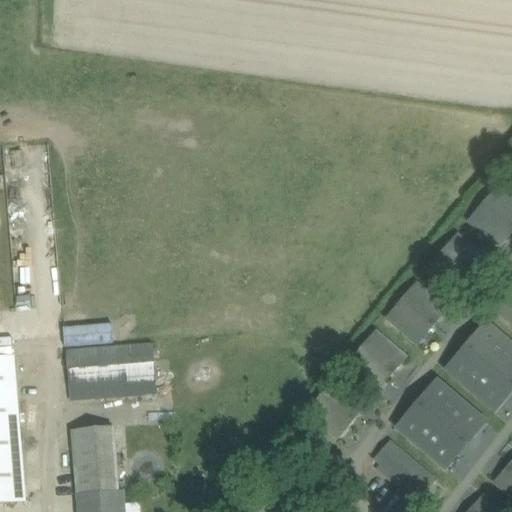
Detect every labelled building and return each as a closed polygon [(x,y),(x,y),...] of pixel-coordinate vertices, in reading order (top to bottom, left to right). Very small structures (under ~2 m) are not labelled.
[(511,202),(498,190),(485,205),(511,228),(511,202)] [(511,228),(485,205),(473,220),(495,240),(503,231),(509,236),(511,232),(511,228)] [(472,267),(480,258),(457,239),(444,254),(473,278),(478,273),(472,267)] [(473,278),(444,254),(431,269),(454,288),(462,279),(468,284),(473,278)] [(439,306),(416,287),(403,303),(432,327),(437,321),(431,316),(439,306)] [(511,298),(500,312),(511,322),(511,298)] [(432,327),(403,303),(391,318),(414,337),(421,328),(427,333),(432,327)] [(66,328),(64,328),(66,348),(114,344),(112,324),(66,328)] [(487,327),(469,349),(491,368),(510,346),(487,327)] [(390,364),(399,355),(376,335),(363,350),(392,375),(396,369),(390,364)] [(68,351),(71,389),(157,382),(154,345),(68,351)] [(511,348),(510,346),(491,368),(511,385),(511,348)] [(469,349),(450,371),(473,390),(491,368),(469,349)] [(387,381),(392,375),(363,350),(350,365),(373,385),(381,376),(387,381)] [(0,503),(26,502),(15,356),(0,357),(0,503)] [(511,385),(491,368),(473,390),(495,409),(511,389),(511,385)] [(359,401),(336,381),(323,396),(352,421),(357,415),(351,410),(359,401)] [(438,385),(419,407),(442,426),(461,404),(438,385)] [(323,396),(311,411),(333,431),(341,421),(347,427),(352,421),(323,396)] [(461,404),(442,426),(465,445),(483,423),(461,404)] [(419,407),(401,429),(423,448),(442,426),(419,407)] [(442,426),(423,448),(446,467),(465,445),(442,426)] [(126,511),(126,492),(118,492),(114,428),(75,431),(80,511),(126,511)] [(395,482),(413,462),(397,449),(379,469),(395,482)] [(413,462),(395,482),(411,496),(429,476),(413,462)] [(511,495),(511,469),(510,468),(505,473),(511,479),(503,488),(511,495)] [(500,511),(490,503),(482,511),(481,511),(476,507),(471,511),(500,511)]
